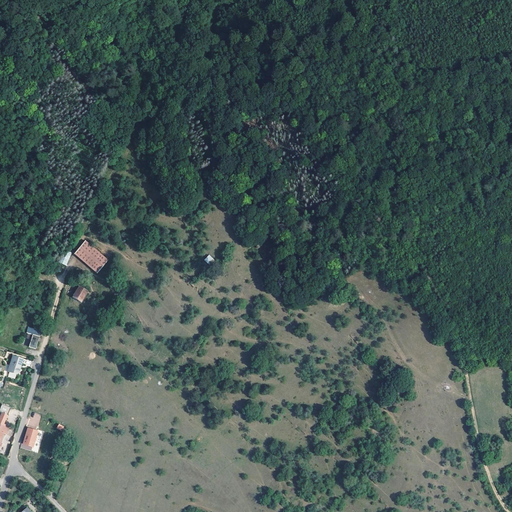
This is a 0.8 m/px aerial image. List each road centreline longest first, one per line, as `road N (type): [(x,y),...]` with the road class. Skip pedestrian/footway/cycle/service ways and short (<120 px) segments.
road 1 (track): [(508,511),(484,464),(450,315),(424,266),(400,144),(385,0)]
road 2 (track): [(47,334),(80,236),(192,0)]
road 3 (residential): [(0,505),(47,334)]
